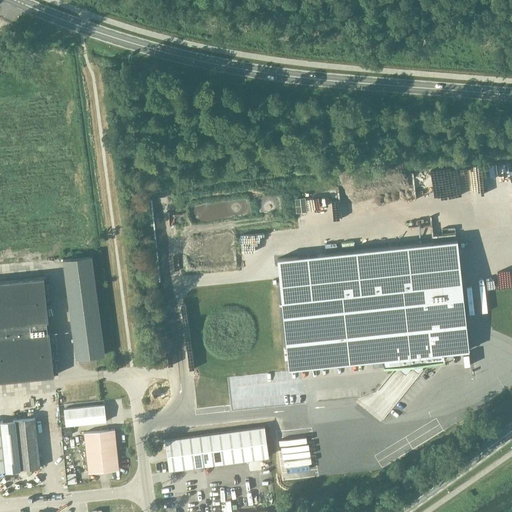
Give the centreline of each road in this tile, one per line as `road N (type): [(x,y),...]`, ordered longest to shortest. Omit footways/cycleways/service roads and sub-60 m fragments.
road 1 (secondary): [(511,96),(245,70),(132,43),(12,0)]
road 2 (unclassified): [(0,505),(147,490)]
road 3 (secondary): [(400,511),(511,431)]
